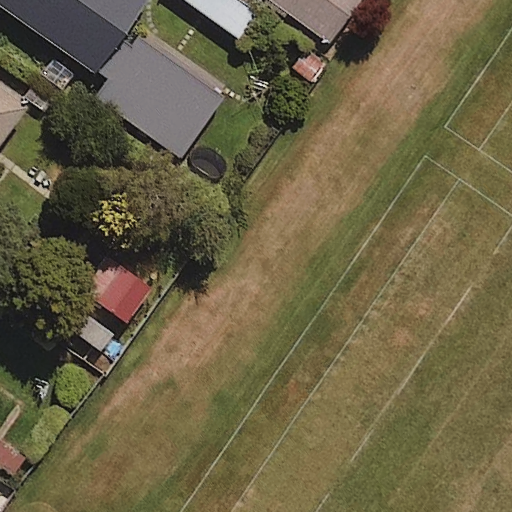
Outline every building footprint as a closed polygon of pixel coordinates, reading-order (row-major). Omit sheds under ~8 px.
[(0,0),(0,3),(85,63),(129,0),(0,0)] [(252,0),(188,0),(231,30),(252,0)] [(344,0),(273,0),(320,34),(344,0)] [(216,85),(129,27),(86,90),(173,149),(216,85)] [(0,79),(0,128),(24,98),(0,79)] [(149,284),(104,253),(79,289),(124,319),(149,284)]
